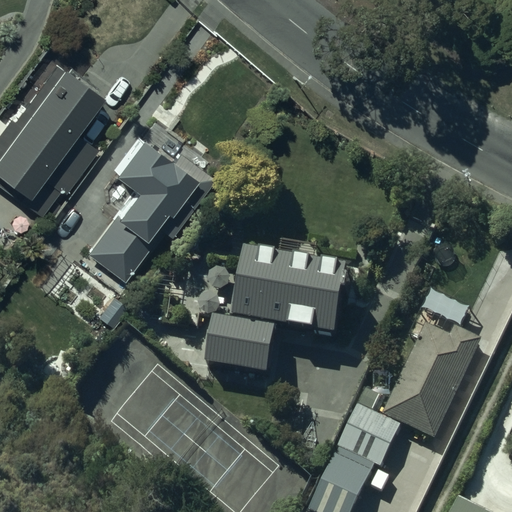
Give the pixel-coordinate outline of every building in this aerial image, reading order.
[(7,116),(0,124),(0,187),(40,216),(58,190),(61,192),(93,148),(69,131),(97,92),(90,87),(93,83),(67,65),(64,70),(53,61),(11,119),(7,116)] [(21,253),(47,271),(100,200),(121,215),(111,230),(136,249),(146,235),(163,247),(212,181),(179,157),(167,173),(127,143),(90,193),(73,181),(21,253)] [(353,195),(347,211),(386,225),(391,209),(389,209),(395,193),(355,179),(350,194),(353,195)] [(212,321),(204,369),(266,379),(274,332),(333,342),(340,298),(349,300),(351,286),(345,285),(347,271),(244,255),(233,324),(212,321)] [(366,388),(306,511),(354,511),(375,470),(379,472),(400,427),(433,443),(482,342),(455,329),(451,339),(426,327),(383,418),(373,414),(382,396),(366,388)] [(482,511),(459,501),(454,511),(482,511)]
